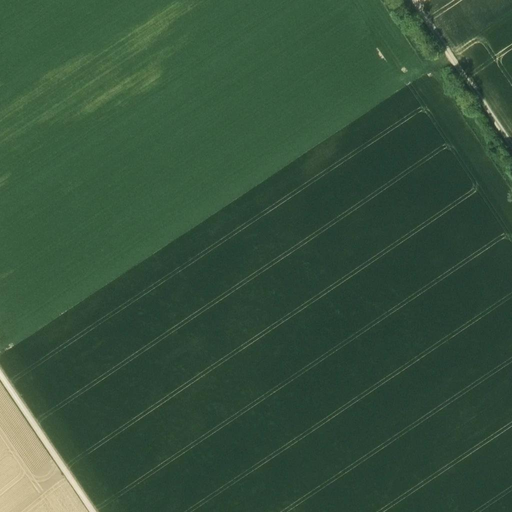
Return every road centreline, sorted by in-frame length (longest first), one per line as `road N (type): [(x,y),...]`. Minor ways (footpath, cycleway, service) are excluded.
road 1 (track): [(408,5),(511,155)]
road 2 (track): [(92,511),(0,375)]
